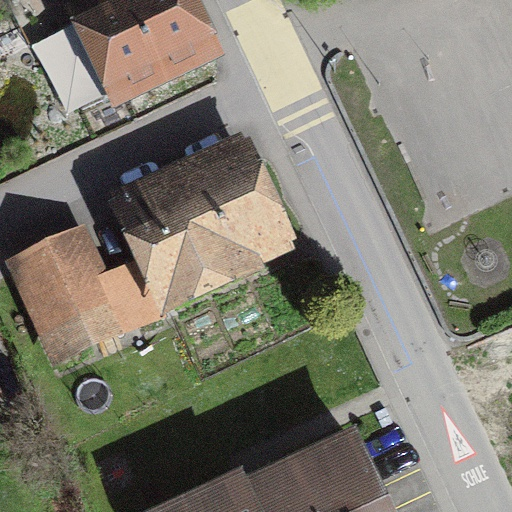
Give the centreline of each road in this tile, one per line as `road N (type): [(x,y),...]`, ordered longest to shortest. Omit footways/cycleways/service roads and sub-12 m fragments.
road 1 (residential): [(282,74),(485,511)]
road 2 (residential): [(282,74),(0,202)]
road 3 (unknown): [(282,74),(369,8),(394,0)]
